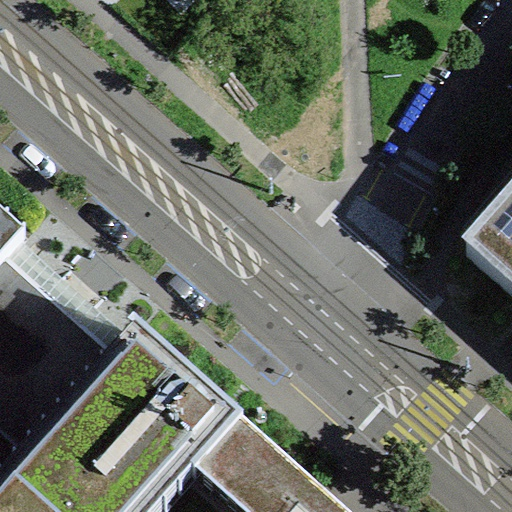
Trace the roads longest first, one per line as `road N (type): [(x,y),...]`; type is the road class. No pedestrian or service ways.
road 1 (secondary): [(0,25),(319,310)]
road 2 (residential): [(319,310),(511,36)]
road 3 (secondary): [(319,310),(511,484)]
